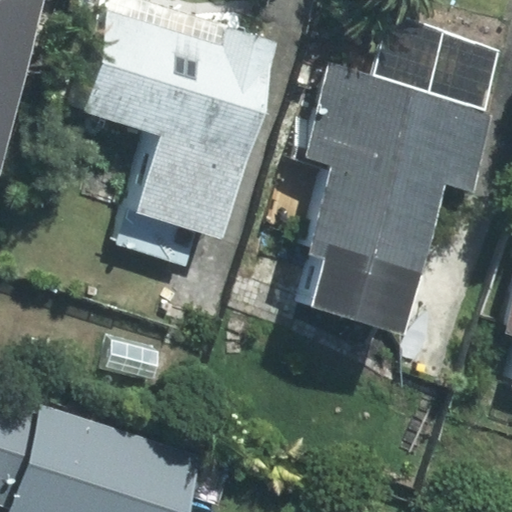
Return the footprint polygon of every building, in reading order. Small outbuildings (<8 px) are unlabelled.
[(0,0),(0,83),(27,0),(0,0)] [(201,236),(262,38),(136,0),(96,0),(95,6),(91,5),(59,108),(135,131),(111,208),(114,209),(104,243),(175,264),(185,231),(201,236)] [(452,190),(477,112),(315,60),(284,155),(306,162),(277,250),(292,255),(277,301),(370,331),(420,180),(452,190)] [(511,236),(481,329),(511,339),(511,236)] [(167,511),(187,453),(0,392),(0,511),(167,511)]
